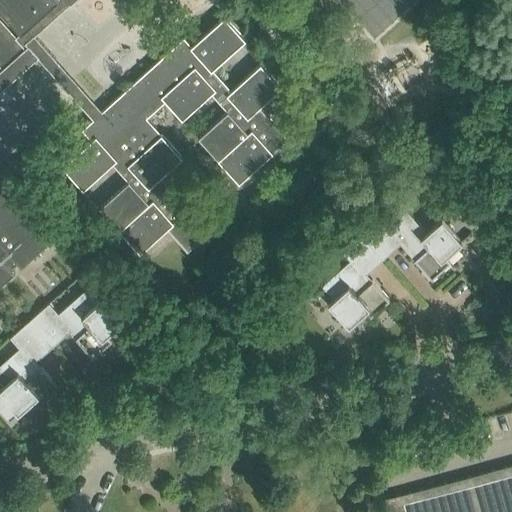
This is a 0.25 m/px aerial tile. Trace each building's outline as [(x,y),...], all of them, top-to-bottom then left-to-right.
[(0,0),(0,7),(21,31),(55,0),(69,0),(0,0)] [(343,0),(374,35),(414,0),(343,0)] [(92,139),(62,166),(83,188),(112,162),(148,203),(120,229),(140,251),(169,225),(169,226),(174,222),(166,214),(174,207),(167,199),(153,183),(182,157),(161,135),(146,118),(166,101),(182,119),(211,92),(228,111),(198,137),(218,159),(238,181),(239,179),(267,154),(267,155),(272,150),(264,141),(268,137),(286,156),(308,136),(291,117),(279,128),(273,121),(258,104),(280,84),(260,62),(231,89),(212,67),(216,64),(245,37),(238,29),(225,14),(223,16),(191,45),(184,37),(109,105),(102,112),(82,129),(92,139)] [(0,284),(15,271),(10,266),(17,261),(21,265),(54,235),(0,174),(0,284)] [(389,224),(380,214),(361,231),(386,260),(387,260),(383,255),(401,239),(408,247),(407,249),(432,277),(450,262),(454,266),(455,265),(446,255),(471,233),(470,232),(462,239),(442,217),(426,231),(406,209),(389,224)] [(386,261),(386,260),(361,231),(341,249),(350,259),(322,284),(333,297),(328,302),(348,324),(346,325),(347,326),(366,310),(375,320),(376,319),(372,314),(390,298),(372,279),(371,280),(364,272),(382,256),(386,261)] [(111,274),(97,259),(88,267),(102,282),(111,274)] [(59,313),(50,302),(49,302),(29,319),(56,348),(56,347),(52,343),(70,327),(77,335),(76,336),(93,356),(111,340),(115,345),(116,345),(107,334),(132,312),(131,311),(123,318),(103,296),(98,300),(87,287),(59,313)] [(55,348),(56,348),(29,319),(10,336),(19,347),(0,363),(0,381),(3,384),(0,386),(0,391),(17,411),(9,418),(10,419),(35,397),(44,408),(46,407),(41,402),(59,386),(42,367),(40,368),(33,360),(51,344),(55,348)] [(511,511),(511,464),(386,498),(389,511),(511,511)]
